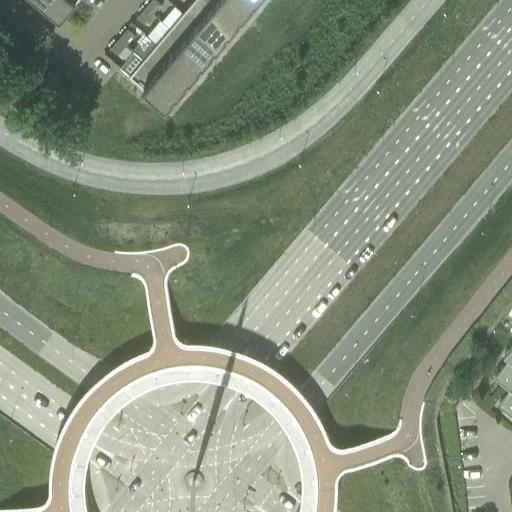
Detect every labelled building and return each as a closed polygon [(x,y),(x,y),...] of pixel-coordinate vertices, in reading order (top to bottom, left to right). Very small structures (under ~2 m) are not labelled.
[(43,0),(42,2),(59,16),(72,0),(43,0)] [(156,0),(150,0),(144,7),(152,13),(161,3),(156,0)] [(232,27),(231,26),(200,0),(192,0),(182,12),(218,42),(218,43),(226,34),(224,33),(227,30),(228,31),(232,27)] [(245,11),(231,0),(200,0),(231,26),(232,27),(239,19),(237,18),(240,14),(241,16),(245,11)] [(254,0),(231,0),(245,11),(252,3),(251,2),(252,0),(254,0),(255,0),(254,0)] [(144,7),(136,17),(144,23),(152,13),(144,7)] [(218,43),(218,42),(182,12),(169,28),(204,58),(205,58),(212,50),(211,49),(214,46),(215,47),(218,43)] [(160,20),(146,36),(155,43),(191,73),(192,74),(199,65),(198,65),(200,61),(202,62),(205,58),(204,58),(169,28),(160,20)] [(127,28),(118,38),(126,44),(134,34),(127,28)] [(118,38),(110,48),(117,54),(126,44),(118,38)] [(192,74),(191,73),(155,43),(142,59),(177,89),(178,90),(186,81),(185,80),(187,77),(189,78),(192,74)] [(178,90),(177,89),(142,59),(129,75),(165,106),(173,97),(171,95),(174,92),(175,93),(178,90)] [(508,359),(494,376),(511,390),(499,404),(511,415),(511,344),(503,355),(508,359)]
